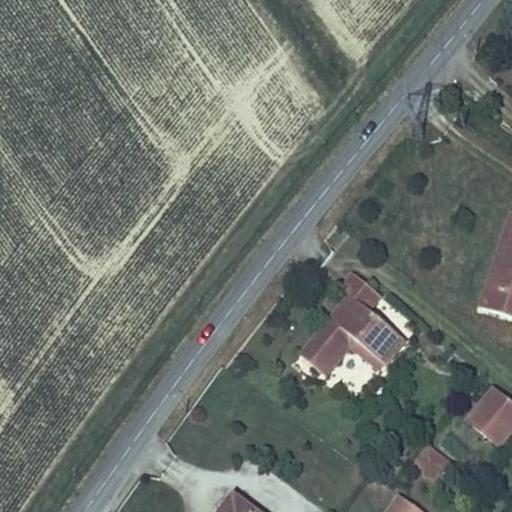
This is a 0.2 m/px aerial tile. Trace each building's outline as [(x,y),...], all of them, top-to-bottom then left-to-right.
[(511,219),(483,309),(511,318),(511,219)] [(302,360),(318,374),(347,338),(383,367),(403,342),(367,314),(379,298),(354,277),(354,278),(341,293),(350,300),(302,360)] [(347,338),(318,374),(325,379),(349,349),(378,373),(383,367),(347,338)] [(502,447),(511,434),(511,404),(495,392),(470,423),(485,435),(502,447)] [(432,448),(414,467),(433,486),(451,466),(432,448)] [(419,511),(398,496),(385,511),(419,511)] [(250,511),(235,500),(225,511),(250,511)]
